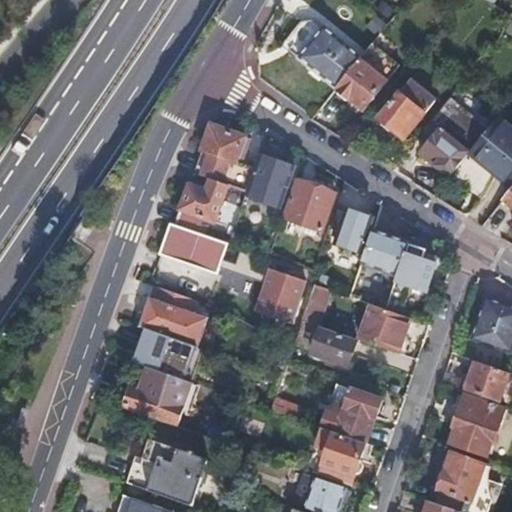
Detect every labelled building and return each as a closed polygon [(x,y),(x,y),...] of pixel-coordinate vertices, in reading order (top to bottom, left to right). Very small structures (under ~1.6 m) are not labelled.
[(285,47),(338,90),(359,54),(318,22),(303,24),(285,47)] [(359,54),(338,90),(362,106),(386,76),(359,54)] [(408,78),(376,116),(400,136),(432,95),(408,78)] [(475,143),(435,110),(420,129),(431,138),(426,144),(455,168),(467,153),(475,143)] [(511,126),(498,115),(475,143),(467,153),(509,187),(511,183),(511,126)] [(207,180),(229,188),(244,193),(253,169),(240,164),(249,140),(226,132),(210,126),(192,175),(207,180)] [(295,162),(263,151),(261,157),(288,166),(281,187),(286,188),(295,162)] [(281,187),(288,166),(261,157),(246,197),(280,209),(286,189),(281,187)] [(189,184),(174,226),(205,236),(212,219),(217,221),(229,188),(207,180),(204,189),(189,184)] [(298,182),(284,219),(321,232),(335,194),(298,182)] [(511,183),(509,187),(496,203),(506,211),(510,207),(511,208),(511,222),(511,224),(511,183)] [(357,210),(349,207),(346,215),(354,218),(357,210)] [(338,236),(335,244),(345,247),(352,249),(361,252),(374,216),(373,215),(358,210),(357,210),(354,218),(346,215),(342,225),(338,236)] [(342,225),(337,223),(333,234),(338,236),(342,225)] [(174,226),(169,224),(159,254),(161,255),(219,273),(230,245),(227,244),(205,236),(174,226)] [(373,229),(361,264),(397,276),(409,242),(373,229)] [(411,244),(398,280),(399,280),(423,288),(427,290),(437,263),(424,258),(426,250),(411,244)] [(270,269),(256,311),(290,322),(305,280),(270,269)] [(330,278),(320,274),(318,281),(328,285),(330,278)] [(423,288),(399,280),(394,294),(417,303),(423,288)] [(315,283),(302,318),(318,324),(331,289),(315,283)] [(140,327),(148,330),(181,341),(194,303),(153,289),(149,300),(147,300),(138,326),(140,327)] [(511,307),(488,299),(474,339),(511,352),(511,351),(511,307)] [(358,338),(397,352),(410,318),(387,309),(371,304),(358,338)] [(348,366),(358,338),(321,325),(312,353),(348,366)] [(140,327),(129,361),(137,363),(148,330),(140,327)] [(137,363),(185,379),(197,346),(181,341),(148,330),(137,363)] [(511,390),(505,388),(511,373),(478,362),(474,373),(470,372),(466,385),(469,386),(468,389),(509,404),(511,395),(511,390)] [(132,388),(125,405),(162,417),(173,386),(144,376),(140,390),(132,388)] [(376,416),(382,399),(352,388),(346,405),(343,403),(341,403),(340,403),(338,404),(337,405),(336,406),(336,408),(336,409),(336,411),(337,412),(328,409),(322,426),(324,426),(334,430),(365,441),(374,415),(376,416)] [(451,445),(487,458),(499,423),(502,424),(507,411),(466,397),(455,428),(457,429),(451,445)] [(355,475),(367,442),(365,441),(334,430),(324,426),(317,446),(327,449),(322,463),(318,473),(352,485),(355,475)] [(139,465),(132,484),(193,506),(210,461),(149,439),(139,465)] [(458,511),(489,511),(490,511),(488,485),(479,481),(484,465),(452,453),(434,503),(458,511)] [(130,462),(123,481),(132,484),(139,465),(130,462)] [(346,487),(305,473),(294,503),(317,511),(337,511),(339,506),(345,508),(347,501),(342,499),(346,487)] [(263,480),(248,474),(243,489),(258,495),(263,480)] [(178,511),(129,494),(122,511),(178,511)] [(458,511),(434,503),(430,502),(426,511),(458,511)]
